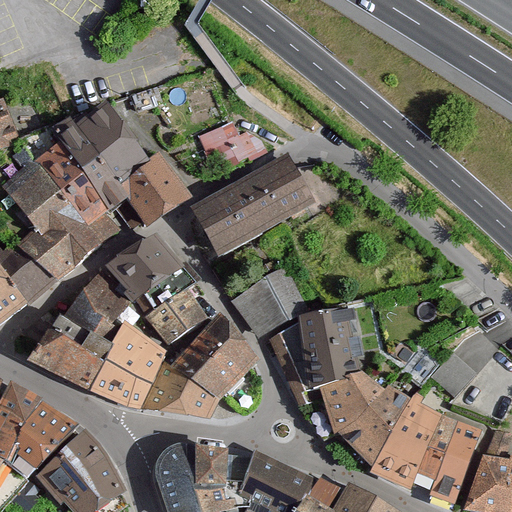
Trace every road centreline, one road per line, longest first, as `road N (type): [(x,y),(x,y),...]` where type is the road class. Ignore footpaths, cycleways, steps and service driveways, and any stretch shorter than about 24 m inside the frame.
road 1 (residential): [(172,223),(313,143),(352,162),(511,301)]
road 2 (motorway): [(235,0),(511,234)]
road 3 (residential): [(285,433),(274,385),(172,223)]
road 4 (residential): [(3,365),(36,317),(133,239),(172,223)]
road 5 (residential): [(435,511),(285,433)]
road 6 (residential): [(285,433),(117,433)]
road 7 (motorway): [(380,0),(511,82)]
road 8 (tertiary): [(3,365),(117,433)]
